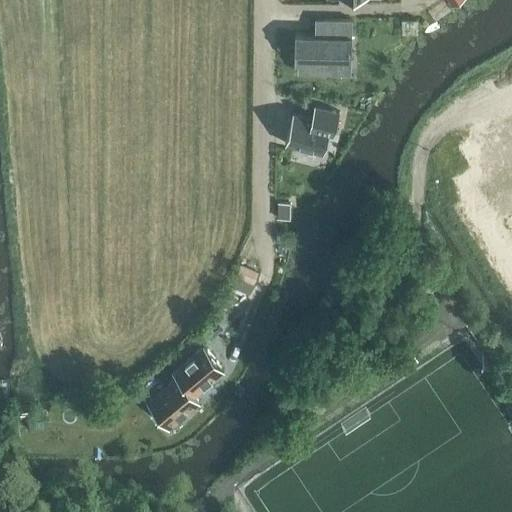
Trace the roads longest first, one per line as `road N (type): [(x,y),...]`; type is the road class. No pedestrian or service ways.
road 1 (track): [(454,333),(239,475),(202,511)]
road 2 (track): [(454,333),(417,213),(422,158),(439,122),(511,71)]
road 3 (track): [(142,390),(258,295),(268,278)]
